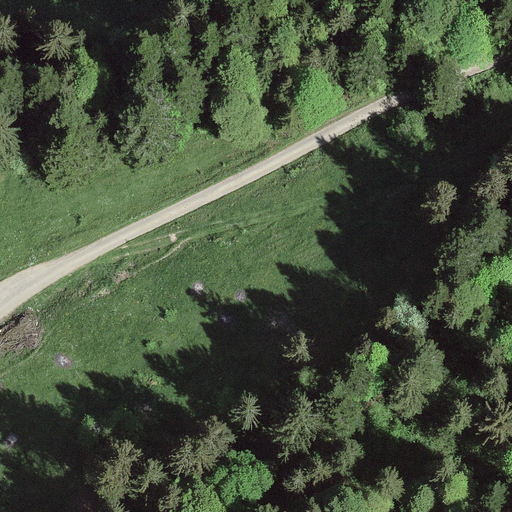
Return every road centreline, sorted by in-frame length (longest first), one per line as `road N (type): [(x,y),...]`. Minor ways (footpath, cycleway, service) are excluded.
road 1 (unclassified): [(511,53),(73,265),(0,312)]
road 2 (track): [(511,297),(256,511)]
